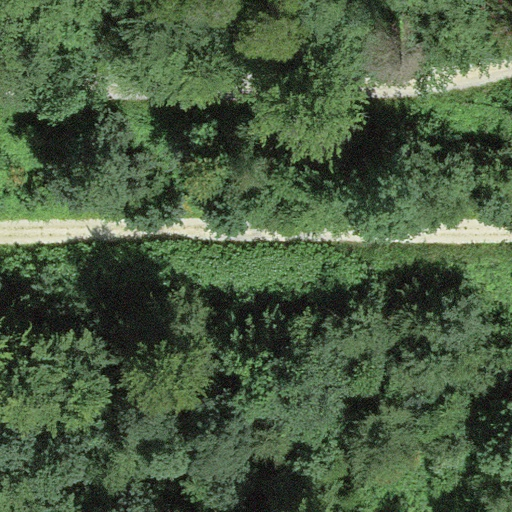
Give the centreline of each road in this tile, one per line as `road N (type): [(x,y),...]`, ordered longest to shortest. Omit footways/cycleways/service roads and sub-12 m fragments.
road 1 (track): [(511,60),(470,75),(311,89),(0,91)]
road 2 (track): [(511,229),(0,229)]
